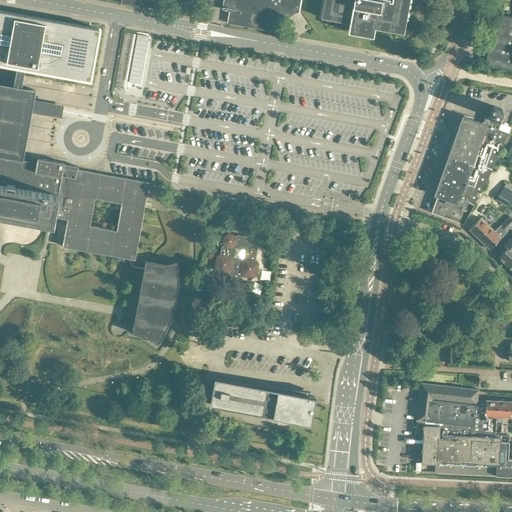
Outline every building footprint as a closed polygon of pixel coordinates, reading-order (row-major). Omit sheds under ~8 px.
[(135,0),(135,5),(159,9),(160,0),(223,0),(222,8),(229,10),(230,11),(229,17),(242,20),(244,12),(264,15),(269,23),(291,7),(299,9),(298,13),(299,13),(301,0),(323,0),(321,17),(349,22),(348,32),(373,36),(375,27),(403,32),(408,0),(135,0)] [(0,214),(53,224),(55,216),(67,219),(62,246),(117,256),(117,258),(118,260),(120,260),(122,259),(130,271),(143,274),(144,269),(133,267),(128,259),(128,258),(135,259),(149,182),(77,169),(77,167),(78,167),(64,164),(64,163),(37,158),(37,162),(23,160),(32,111),(33,111),(34,111),(35,111),(36,110),(37,109),(38,108),(38,107),(38,106),(38,105),(38,104),(37,103),(36,103),(36,102),(35,102),(34,101),(36,90),(22,88),(25,68),(90,79),(99,29),(93,28),(88,27),(0,10),(0,62),(17,66),(13,86),(0,83),(0,214)] [(493,64),(511,67),(511,15),(501,14),(493,64)] [(138,35),(130,83),(141,85),(150,37),(138,35)] [(437,195),(431,212),(463,224),(492,170),(507,132),(494,128),(497,120),(498,120),(502,109),(492,105),(490,113),(487,112),(482,123),(462,116),(451,147),(448,146),(446,154),(448,155),(434,194),(437,195)] [(413,155),(409,154),(405,164),(409,166),(413,155)] [(511,196),(511,186),(506,183),(496,198),(507,205),(511,196)] [(469,229),(490,249),(508,232),(507,231),(511,226),(511,218),(509,216),(494,231),(480,218),(469,229)] [(215,268),(217,271),(228,273),(234,282),(242,276),(243,275),(253,277),(256,274),(258,264),(256,260),(259,238),(238,235),(235,237),(233,235),(228,234),(224,237),(223,242),(224,244),(222,246),(220,254),(217,257),(215,268)] [(498,257),(511,270),(511,235),(503,245),(506,248),(498,257)] [(133,330),(133,333),(135,333),(146,335),(145,336),(157,344),(160,339),(162,337),(163,335),(164,333),(165,330),(167,327),(168,325),(169,323),(170,320),(171,318),(172,315),(173,313),(173,310),(174,308),(175,305),(175,302),(176,300),(176,297),(177,294),(177,291),(178,289),(178,286),(178,283),(178,281),(178,278),(178,275),(178,273),(178,269),(177,265),(177,261),(163,263),(163,264),(145,261),(144,269),(143,274),(133,330)] [(315,397),(309,395),(310,390),(238,382),(216,378),(211,405),(311,423),(314,403),(315,397)] [(496,434),(497,416),(485,416),(486,400),(477,400),(478,389),(475,389),(474,389),(461,387),(460,387),(422,383),(421,383),(417,420),(419,420),(418,425),(416,425),(414,444),(424,445),(424,450),(422,450),(422,451),(423,451),(423,456),(422,456),(422,457),(423,457),(423,462),(421,462),(421,463),(437,464),(437,472),(434,472),(511,475),(511,458),(508,458),(509,435),(496,434)] [(485,416),(497,416),(498,401),(486,400),(485,416)] [(497,416),(497,424),(502,424),(501,432),(507,432),(508,417),(507,417),(508,401),(498,401),(497,416)]
